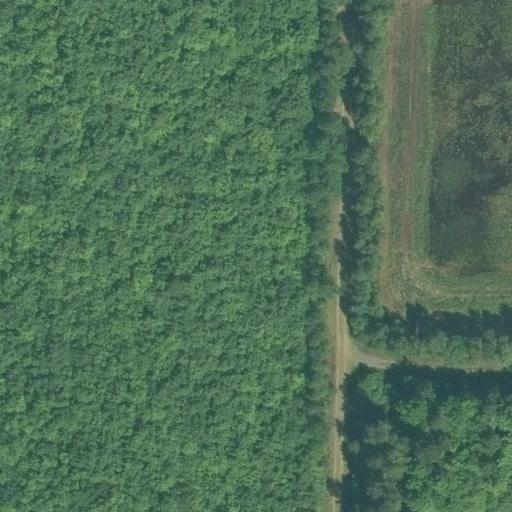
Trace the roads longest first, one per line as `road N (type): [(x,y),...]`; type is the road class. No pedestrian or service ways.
road 1 (track): [(348,0),(332,511)]
road 2 (track): [(339,352),(374,362),(511,361)]
